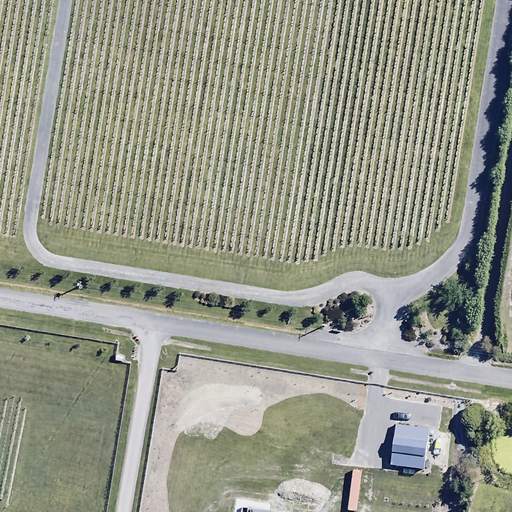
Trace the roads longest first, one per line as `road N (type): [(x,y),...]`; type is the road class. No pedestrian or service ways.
road 1 (unclassified): [(511,372),(0,289)]
road 2 (unknown): [(153,313),(123,511)]
